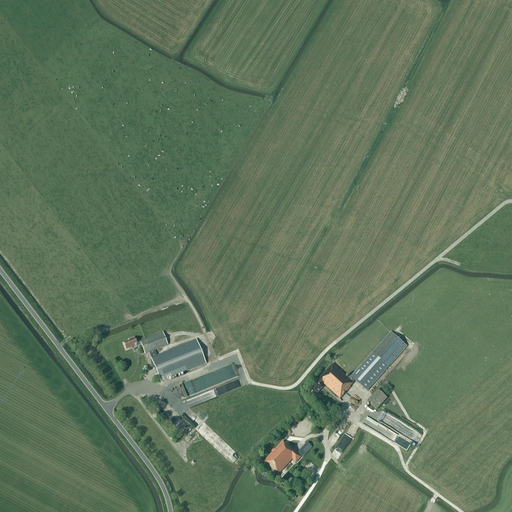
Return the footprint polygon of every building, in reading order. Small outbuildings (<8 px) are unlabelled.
[(151,358),(161,382),(206,364),(196,340),(157,356),(155,350),(168,345),(163,332),(140,342),(136,343),(134,338),(129,340),(129,341),(124,343),(126,350),(133,347),(134,348),(141,345),(145,354),(149,353),(151,358)] [(351,376),(348,379),(332,364),(315,383),(316,384),(310,391),(315,396),(322,388),(320,386),(323,383),(340,399),(350,387),(353,383),(355,380),(367,391),(407,347),(391,332),(352,376),(351,376)] [(183,382),(176,385),(182,398),(188,395),(183,382)] [(376,410),(387,398),(378,390),(367,402),(376,410)] [(366,419),(380,427),(382,424),(367,415),(366,419)] [(298,454),(300,452),(301,450),(299,448),(295,452),(287,445),(286,445),(283,442),(275,450),(273,449),(271,451),(273,453),(264,462),(278,475),(292,459),(296,463),(301,457),(298,454)] [(311,447),(307,443),(301,449),(306,453),(311,447)] [(337,444),(332,452),(339,457),(345,449),(337,444)]
